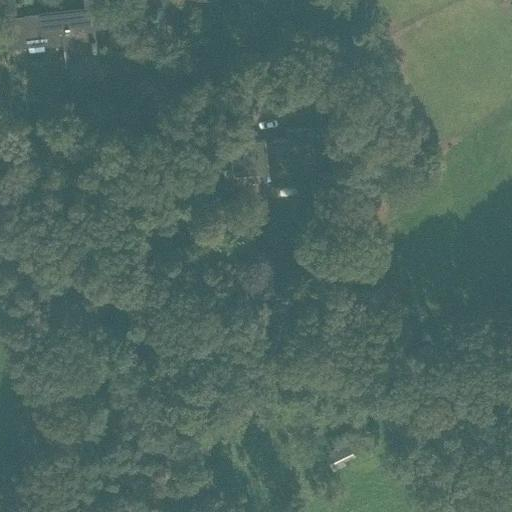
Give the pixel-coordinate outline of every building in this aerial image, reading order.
[(2,18),(6,48),(28,46),(29,52),(45,50),(44,45),(65,43),(69,76),(98,73),(95,50),(96,50),(94,26),(103,25),(99,0),(85,0),(86,7),(40,12),(40,13),(24,15),(24,16),(2,18)] [(230,142),(231,155),(233,175),(271,171),(273,185),(293,183),(291,169),(315,166),(311,126),(286,129),(287,138),(265,141),(265,139),(230,142)] [(394,408),(388,397),(376,403),(383,415),(394,408)] [(475,419),(480,438),(482,447),(511,440),(503,411),(475,419)] [(338,448),(326,454),(333,468),(345,462),(343,459),(354,454),(345,435),(334,440),(338,448)] [(21,450),(16,453),(19,458),(32,449),(26,441),(19,447),(21,450)]
